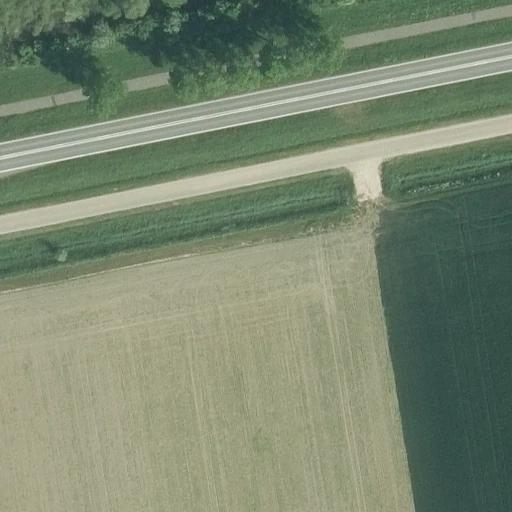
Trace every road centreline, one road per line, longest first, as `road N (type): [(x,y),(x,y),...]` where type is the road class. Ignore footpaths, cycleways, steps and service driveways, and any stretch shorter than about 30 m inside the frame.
road 1 (unclassified): [(0,224),(511,123)]
road 2 (trunk): [(0,149),(511,54)]
